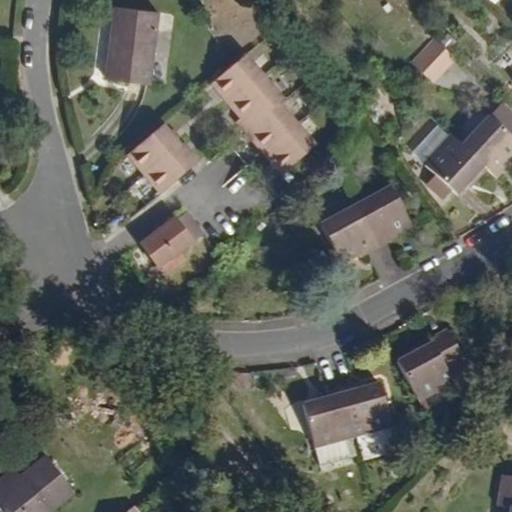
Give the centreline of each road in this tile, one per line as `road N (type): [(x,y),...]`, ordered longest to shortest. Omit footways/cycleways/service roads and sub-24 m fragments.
road 1 (residential): [(84,273),(121,319),(153,334),(248,344),(341,325),(511,229)]
road 2 (residential): [(39,0),(37,70),(68,215)]
road 3 (residential): [(211,175),(84,273)]
